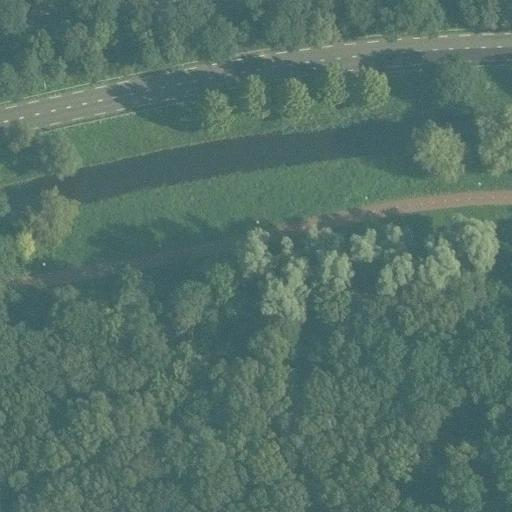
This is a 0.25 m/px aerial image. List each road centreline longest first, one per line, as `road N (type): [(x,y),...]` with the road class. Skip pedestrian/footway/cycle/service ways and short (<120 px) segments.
road 1 (trunk): [(0,124),(335,59),(511,48)]
road 2 (trunk): [(242,0),(102,18),(0,44)]
